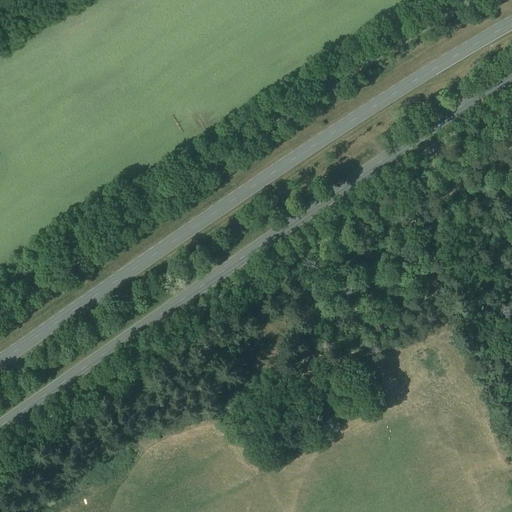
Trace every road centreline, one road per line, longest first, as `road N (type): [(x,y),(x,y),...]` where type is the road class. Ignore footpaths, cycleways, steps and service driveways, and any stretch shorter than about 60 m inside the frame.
road 1 (primary): [(0,430),(511,76)]
road 2 (primary): [(511,23),(314,144),(0,362)]
road 3 (unclassified): [(469,0),(347,71),(0,315)]
